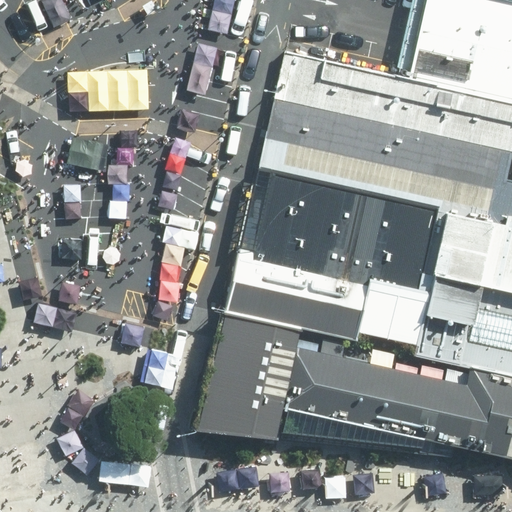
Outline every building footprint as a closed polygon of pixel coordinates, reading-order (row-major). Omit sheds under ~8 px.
[(511,0),(421,0),(406,78),(511,100),(511,0)] [(511,222),(511,179),(511,173),(511,100),(406,78),(289,52),(268,145),(263,170),(278,173),(441,209),(453,212),(511,225),(511,222)] [(278,173),(260,251),(258,257),(371,282),(435,295),(439,276),(427,274),(441,209),(278,173)] [(511,291),(511,222),(511,225),(453,212),(439,276),(511,291)] [(260,251),(238,247),(224,313),(291,328),(308,332),(309,326),(359,337),(360,332),(371,282),(258,257),(260,251)] [(478,368),(511,375),(511,291),(439,276),(435,295),(422,347),(420,355),(478,368)] [(221,321),(191,432),(267,440),(271,430),(457,458),(456,449),(456,446),(511,458),(511,375),(478,368),(476,379),(474,386),(286,348),(289,335),(291,328),(224,313),(221,321)]
